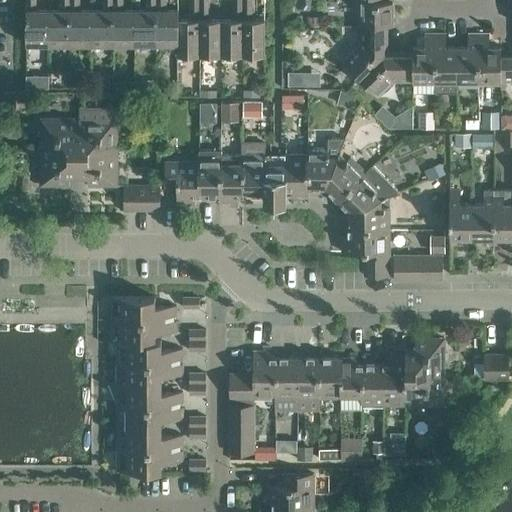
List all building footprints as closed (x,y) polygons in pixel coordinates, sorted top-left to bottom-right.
[(49,44),(49,10),(37,9),(37,3),(37,0),(27,0),(27,44),(49,44)] [(71,44),(70,0),(60,0),(61,3),(61,10),(49,10),(49,44),(71,44)] [(70,0),(71,44),(92,44),(92,10),(80,10),(80,3),(81,3),(80,0),(70,0)] [(92,10),(92,44),(114,44),(114,0),(104,0),(104,3),(105,3),(105,10),(92,10)] [(114,0),(114,44),(136,44),(136,10),(123,10),(123,3),(124,3),(124,0),(114,0)] [(136,10),(136,44),(157,44),(157,0),(147,0),(147,3),(148,3),(148,10),(136,10)] [(179,44),(179,19),(179,10),(167,10),(167,3),(167,0),(157,0),(157,44),(178,44),(179,44)] [(200,53),(200,0),(190,0),(191,12),(191,19),(179,19),(179,44),(178,44),(178,53),(200,53)] [(200,0),(200,53),(222,53),(222,19),(210,19),(210,12),(210,0),(200,0)] [(244,53),(243,0),(233,0),(234,12),(234,19),(222,19),(222,53),(244,53)] [(243,0),(244,53),(266,53),(266,19),(253,19),(253,12),(254,12),(253,0),(243,0)] [(359,25),(388,25),(394,25),(394,2),(381,2),(380,0),(354,0),(354,13),(359,13),(359,25)] [(309,17),(309,25),(322,25),(322,17),(309,17)] [(388,25),(359,25),(359,45),(344,60),(362,78),(388,52),(385,48),(385,38),(388,38),(388,25)] [(436,80),(436,32),(426,32),(426,46),(414,46),(414,52),(415,80),(414,92),(436,92),(436,80)] [(458,80),(458,46),(447,46),(447,32),(436,32),(436,80),(436,92),(458,92),(458,80)] [(458,80),(480,80),(479,32),(469,32),(469,46),(458,46),(458,80)] [(479,32),(480,80),(501,80),(501,51),(502,46),(490,46),(490,32),(479,32)] [(511,51),(501,51),(501,80),(511,80),(511,51)] [(415,80),(414,52),(401,52),(401,55),(391,55),(388,52),(362,78),(379,95),(394,80),(415,80)] [(305,85),(305,72),(289,71),(289,85),(305,85)] [(154,79),(142,80),(142,91),(154,91),(154,79)] [(5,105),(30,104),(30,92),(5,92),(5,105)] [(304,95),(283,95),(283,108),(305,108),(304,95)] [(220,112),(220,100),(200,100),(200,112),(220,112)] [(262,113),(263,101),(244,100),(244,113),(262,113)] [(237,121),(237,101),(221,101),(221,121),(237,121)] [(89,147),(118,146),(118,109),(80,109),(80,118),(80,147),(89,147)] [(434,126),(434,111),(418,111),(418,126),(434,126)] [(411,126),(411,117),(389,117),(385,112),(379,117),(388,126),(411,126)] [(500,128),(500,112),(483,112),(483,128),(500,128)] [(511,114),(502,115),(502,128),(511,128),(511,114)] [(70,146),(80,147),(80,118),(41,118),(41,146),(70,146)] [(478,118),(466,118),(466,126),(478,126),(478,118)] [(472,133),(455,133),(455,147),(472,146),(472,133)] [(494,146),(494,133),(479,133),(479,146),(494,146)] [(243,163),(243,194),(252,194),(252,198),(260,198),(260,187),(264,187),(264,189),(265,189),(265,159),(266,159),(266,141),(242,141),(242,146),(242,155),(242,163),(243,163)] [(70,146),(41,146),(41,185),(70,185),(70,146)] [(118,185),(118,146),(89,147),(89,185),(118,185)] [(309,187),(310,188),(326,188),(339,156),(330,156),(330,147),(307,147),(307,154),(309,154),(309,187)] [(200,194),(221,194),(222,194),(222,155),(222,151),(199,151),(199,161),(200,161),(200,194)] [(309,154),(307,154),(286,154),(286,159),(287,159),(287,189),(288,189),(288,187),(292,187),(292,198),(300,198),(300,194),(309,194),(310,188),(309,187),(309,154)] [(243,163),(242,163),(242,155),(222,155),(222,194),(221,194),(221,201),(231,201),(231,205),(239,205),(238,194),(243,194),(243,163)] [(338,200),(366,171),(351,156),(345,162),(339,156),(326,188),(338,200)] [(287,189),(287,159),(286,159),(266,159),(265,159),(265,189),(265,203),(287,203),(287,189)] [(200,161),(199,161),(166,161),(166,186),(178,186),(178,201),(188,201),(188,205),(195,205),(195,194),(200,194),(200,161)] [(441,162),(426,170),(431,181),(446,173),(441,162)] [(350,212),(381,199),(401,192),(373,164),(366,171),(338,200),(350,212)] [(137,209),(137,184),(125,184),(125,209),(137,209)] [(149,209),(149,184),(137,184),(137,209),(149,209)] [(149,184),(149,209),(161,209),(161,184),(149,184)] [(473,237),(473,203),(461,203),(461,189),(451,189),(451,217),(450,217),(450,223),(451,223),(451,237),(473,237)] [(495,237),(495,189),(485,189),(485,203),(473,203),(473,237),(495,237)] [(511,189),(495,189),(495,237),(511,237),(511,189)] [(350,229),(390,229),(390,208),(381,208),(381,199),(350,212),(350,229)] [(390,276),(390,229),(350,229),(350,234),(340,234),(340,242),(343,242),(343,251),(366,251),(366,275),(378,275),(390,276)] [(443,234),(430,234),(431,252),(444,251),(443,234)] [(407,279),(407,255),(395,255),(395,279),(407,279)] [(407,279),(419,279),(419,255),(407,255),(407,279)] [(419,255),(419,279),(431,279),(431,255),(419,255)] [(431,255),(431,279),(443,279),(443,255),(431,255)] [(112,318),(156,318),(156,315),(177,315),(177,305),(156,305),(156,296),(112,296),(112,318)] [(184,306),(192,306),(192,297),(184,296),(184,306)] [(201,297),(192,297),(192,306),(200,307),(201,297)] [(156,320),(156,318),(112,318),(112,340),(118,340),(118,339),(156,339),(156,331),(177,331),(177,320),(156,320)] [(190,329),(190,339),(198,339),(198,329),(190,329)] [(207,329),(198,329),(198,339),(207,339),(207,329)] [(445,376),(445,337),(416,337),(416,345),(407,345),(407,358),(407,376),(416,376),(445,376)] [(118,361),(162,361),(162,359),(183,359),(183,348),(162,348),(162,339),(156,339),(118,339),(118,340),(118,361)] [(190,350),(199,350),(198,339),(190,339),(190,350)] [(207,350),(207,339),(198,339),(199,350),(207,350)] [(254,373),(254,385),(254,397),(255,397),(276,397),(276,357),(272,357),(272,347),(264,347),(264,350),(254,350),(254,373)] [(362,397),(363,364),(358,364),(358,353),(350,354),(350,357),(341,357),(341,397),(361,397),(362,397)] [(485,378),(497,378),(497,353),(485,353),(485,378)] [(497,353),(497,378),(509,378),(509,353),(497,353)] [(384,364),(384,404),(406,404),(406,376),(407,376),(407,358),(397,358),(397,354),(389,354),(389,364),(384,364)] [(298,407),(298,357),(276,357),(276,397),(276,408),(298,407)] [(319,408),(319,397),(320,357),(298,357),(298,407),(319,408)] [(341,397),(341,357),(320,357),(319,397),(341,397)] [(118,383),(162,383),(162,374),(183,374),(183,363),(162,363),(162,361),(118,361),(118,383)] [(362,397),(361,397),(361,404),(384,404),(384,364),(363,364),(362,397)] [(191,372),(191,383),(199,383),(199,372),(191,372)] [(207,372),(199,372),(199,383),(207,383),(207,372)] [(254,385),(254,373),(230,373),(230,385),(254,385)] [(406,376),(406,404),(445,404),(445,376),(416,376),(407,376),(406,376)] [(118,404),(162,404),(162,402),(183,402),(183,391),(162,391),(162,383),(118,383),(118,404)] [(191,393),(199,393),(199,383),(191,383),(191,393)] [(207,393),(207,383),(199,383),(199,393),(207,393)] [(254,385),(230,385),(230,397),(254,397),(254,385)] [(118,426),(162,426),(162,417),(183,417),(183,407),(162,407),(162,404),(118,404),(118,426)] [(230,416),(255,416),(255,404),(230,404),(230,416)] [(191,416),(191,426),(199,426),(199,416),(191,416)] [(255,428),(255,416),(230,416),(230,428),(255,428)] [(162,434),(162,426),(118,426),(118,447),(162,447),(162,445),(183,445),(183,434),(162,434)] [(423,432),(414,440),(423,450),(432,443),(431,442),(439,435),(431,426),(423,433),(423,432)] [(255,428),(230,428),(230,440),(255,440),(255,428)] [(361,439),(342,439),(342,459),(361,459),(361,439)] [(255,440),(230,440),(231,452),(255,452),(255,440)] [(373,453),(384,453),(384,440),(374,440),(373,453)] [(394,453),(394,440),(384,440),(384,453),(394,453)] [(312,446),(298,446),(298,449),(298,452),(298,460),(312,460),(312,446)] [(162,447),(118,447),(118,470),(162,470),(162,461),(183,461),(183,450),(162,450),(162,447)] [(342,449),(319,449),(319,459),(342,459),(342,449)] [(365,479),(378,479),(378,468),(365,467),(365,479)] [(274,502),(274,507),(314,507),(314,473),(290,473),(290,485),(267,485),(267,495),(264,494),(263,502),(274,502)]
